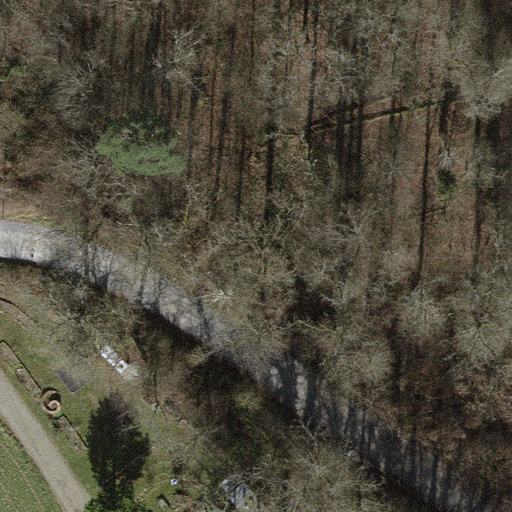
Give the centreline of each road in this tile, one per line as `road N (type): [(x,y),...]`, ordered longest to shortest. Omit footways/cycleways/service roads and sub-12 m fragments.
road 1 (unclassified): [(0,240),(43,244),(118,268),(487,511)]
road 2 (track): [(0,392),(80,511)]
